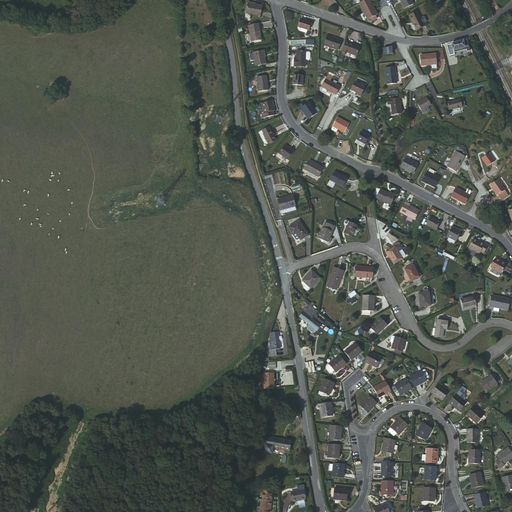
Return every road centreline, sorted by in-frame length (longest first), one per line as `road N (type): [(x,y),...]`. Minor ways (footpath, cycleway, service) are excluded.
road 1 (residential): [(511,255),(490,230),(298,132),(282,112),(281,32),(272,0)]
road 2 (residential): [(511,325),(489,321),(439,348),(413,328),(377,257),(362,245),(279,264)]
road 3 (tertiary): [(279,264),(239,127),(230,35),(218,0)]
road 4 (tertiary): [(321,511),(279,264)]
road 5 (residential): [(368,431),(406,406),(439,420),(463,511)]
road 6 (track): [(0,16),(58,25),(93,19),(120,0)]
road 7 (residential): [(281,0),(401,38)]
road 8 (residential): [(401,38),(469,32),(511,2)]
